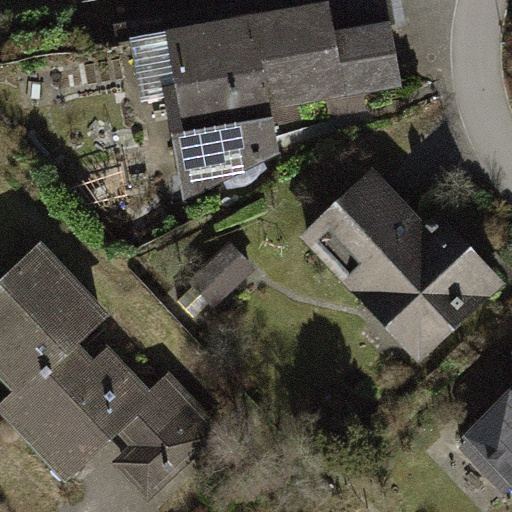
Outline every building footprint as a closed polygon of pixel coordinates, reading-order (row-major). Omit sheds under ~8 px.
[(150,118),(167,222),(268,206),(256,126),(332,114),(336,137),(399,127),(382,23),(362,0),(337,0),(117,35),(131,121),(150,118)] [(357,194),(295,256),(419,379),(498,300),(429,231),(412,249),(357,194)] [(220,257),(179,300),(207,327),(248,284),(220,257)] [(39,263),(0,297),(0,434),(60,502),(104,462),(148,511),(216,450),(160,387),(140,405),(88,346),(102,334),(39,263)] [(511,405),(460,456),(511,508),(511,405)]
